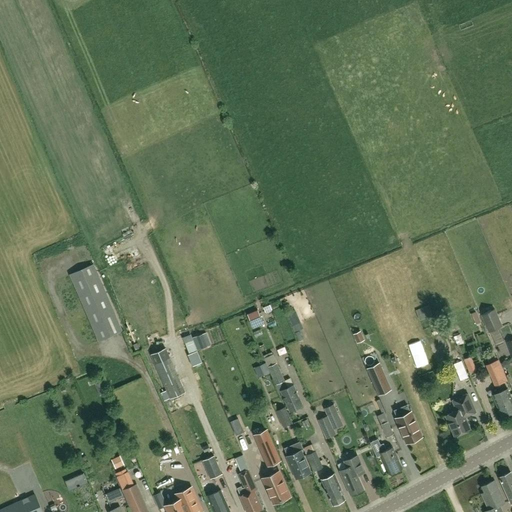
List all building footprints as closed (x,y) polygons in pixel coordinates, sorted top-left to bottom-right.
[(99,260),(106,271),(113,267),(106,256),(99,260)] [(93,265),(70,275),(99,341),(122,331),(93,265)] [(420,320),(433,315),(429,305),(416,310),(420,320)] [(482,315),(489,332),(502,326),(495,309),(482,315)] [(253,326),(263,322),(258,310),(248,314),(253,326)] [(299,310),(294,313),(297,319),(294,321),(297,327),(305,323),(299,310)] [(424,322),(429,329),(435,325),(431,318),(424,322)] [(162,333),(152,337),(155,345),(165,341),(162,333)] [(211,345),(206,333),(193,338),(197,350),(211,345)] [(170,398),(185,392),(166,348),(151,354),(170,398)] [(278,363),(277,363),(272,352),(264,356),(268,367),(279,392),(282,391),(291,411),(303,406),(293,385),(288,387),(285,381),(278,363)] [(485,363),(489,374),(502,369),(498,358),(485,363)] [(461,380),(469,377),(462,361),(454,364),(461,380)] [(475,369),(472,362),(466,365),(468,372),(475,369)] [(367,368),(379,395),(392,390),(380,363),(367,368)] [(502,416),(511,411),(511,398),(508,389),(493,395),(502,416)] [(465,416),(476,411),(468,394),(453,400),(457,410),(446,415),(455,436),(470,429),(465,416)] [(318,419),(326,439),(336,435),(333,429),(343,425),(334,405),(324,410),(326,415),(318,419)] [(283,427),(293,422),(286,407),(277,411),(283,427)] [(378,415),(380,418),(382,424),(387,437),(394,434),(384,412),(378,415)] [(411,412),(400,417),(396,418),(407,443),(422,437),(411,412)] [(24,425),(42,422),(41,414),(23,417),(24,425)] [(244,431),(238,417),(230,421),(236,435),(244,431)] [(267,430),(256,435),(268,464),(279,460),(267,430)] [(378,438),(370,441),(377,456),(381,454),(390,474),(403,468),(393,447),(387,450),(383,442),(380,444),(378,438)] [(304,448),(307,455),(314,471),(323,467),(316,451),(312,444),(304,448)] [(297,478),(310,473),(300,451),(287,456),(297,478)] [(348,467),(340,470),(351,495),(364,489),(358,476),(365,472),(358,455),(345,461),(348,467)] [(222,474),(214,456),(207,459),(214,477),(222,474)] [(241,485),(237,487),(241,496),(248,511),(254,511),(262,509),(254,491),(257,489),(252,477),(248,469),(239,473),(242,481),(245,487),(243,488),(241,485)] [(290,496),(279,471),(263,478),(274,503),(290,496)] [(511,473),(511,472),(500,477),(511,503),(511,502),(511,473)] [(335,473),(322,479),(333,504),(334,503),(336,504),(339,503),(340,501),(345,499),(341,490),(342,489),(335,473)] [(482,493),(490,511),(501,511),(498,506),(505,503),(495,480),(483,486),(485,492),(482,493)] [(126,495),(130,503),(133,511),(147,511),(149,511),(137,483),(133,485),(124,489),(126,495)] [(199,511),(202,511),(191,488),(177,494),(179,500),(166,506),(168,511),(199,511)] [(214,511),(226,511),(230,510),(221,490),(208,496),(214,511)] [(0,510),(0,511),(42,511),(35,495),(0,510)]
